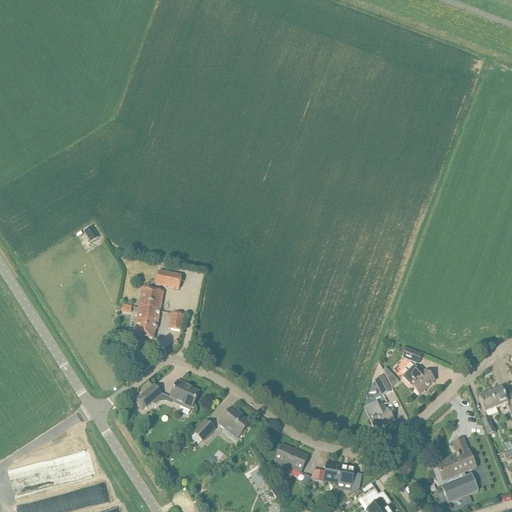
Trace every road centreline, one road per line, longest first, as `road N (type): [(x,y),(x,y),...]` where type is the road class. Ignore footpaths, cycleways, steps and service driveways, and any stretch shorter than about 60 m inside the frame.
road 1 (residential): [(94,413),(166,359),(218,380),(302,438),(374,452)]
road 2 (residential): [(374,452),(511,343)]
road 3 (tertiary): [(94,413),(0,275)]
